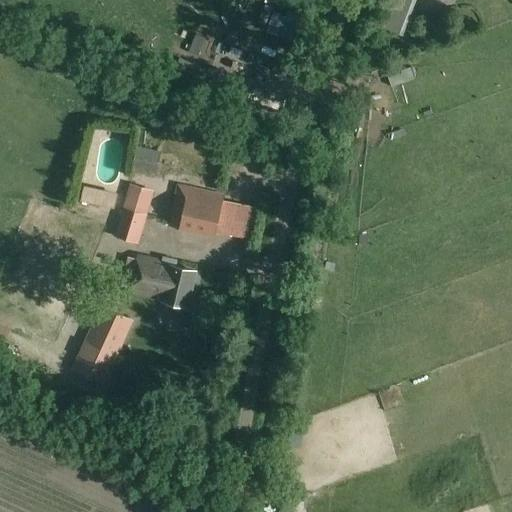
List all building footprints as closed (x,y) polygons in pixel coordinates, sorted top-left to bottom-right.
[(228,30),(223,41),(232,45),(237,34),(228,30)] [(196,34),(188,52),(198,56),(205,38),(196,34)] [(192,61),(184,80),(203,88),(241,104),(249,85),(211,69),(192,61)] [(410,67),(387,74),(391,86),(414,78),(410,67)] [(145,130),(138,129),(137,142),(144,143),(145,130)] [(136,144),(131,165),(155,170),(159,149),(136,144)] [(154,190),(129,182),(113,236),(138,243),(154,190)] [(224,193),(176,183),(166,226),(214,237),(224,193)] [(96,188),(84,185),(80,200),(92,204),(96,188)] [(80,212),(79,196),(59,198),(61,214),(80,212)] [(149,242),(188,247),(189,236),(151,230),(149,242)] [(188,306),(196,272),(162,264),(162,262),(139,256),(138,260),(129,258),(123,286),(133,289),(133,291),(162,297),(162,300),(188,306)] [(102,383),(103,381),(131,322),(133,319),(103,305),(101,308),(73,367),(72,369),(102,383)] [(298,425),(285,423),(283,437),(296,440),(298,425)]
